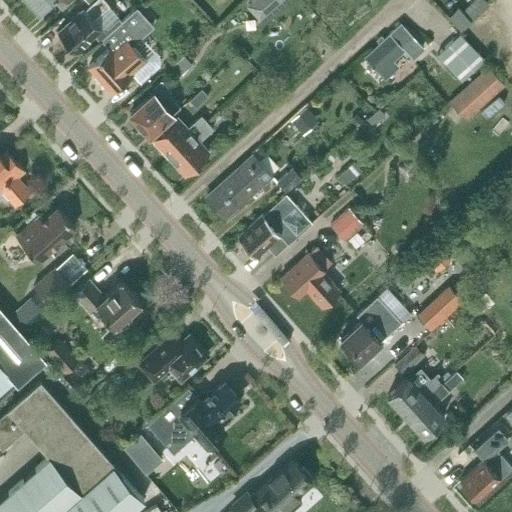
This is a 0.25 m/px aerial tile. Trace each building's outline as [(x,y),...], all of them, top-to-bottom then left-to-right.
[(27,0),(37,11),(48,0),(54,0),(61,8),(70,0),(27,0)] [(96,32),(102,38),(121,20),(105,0),(86,0),(90,3),(84,8),(82,7),(56,29),(75,51),(96,32)] [(251,0),(247,4),(259,19),(280,0),(251,0)] [(137,7),(121,20),(102,38),(109,47),(89,65),(111,91),(147,60),(132,43),(143,33),(144,34),(154,25),(137,7)] [(378,42),(364,54),(385,78),(399,66),(394,59),(405,49),(413,58),(425,48),(401,21),(384,37),(381,34),(376,39),(378,42)] [(460,32),(437,53),(462,80),(485,59),(460,32)] [(241,52),(226,64),(232,72),(236,75),(247,65),(244,62),(247,59),(241,52)] [(183,53),(171,64),(179,73),(192,63),(183,53)] [(488,64),(449,100),(466,119),(505,84),(488,64)] [(155,88),(135,106),(130,111),(148,131),(179,103),(167,89),(169,87),(161,78),(153,85),(155,88)] [(201,87),(189,99),(196,106),(209,95),(201,87)] [(318,119),(306,105),(291,119),(304,133),(318,119)] [(170,154),(208,121),(202,114),(193,122),(196,125),(190,130),(177,116),(154,136),(170,154)] [(213,127),(208,121),(170,154),(186,172),(209,152),(196,138),(201,133),(204,135),(213,127)] [(223,134),(213,142),(220,150),(229,142),(223,134)] [(0,153),(0,188),(15,205),(30,191),(13,172),(21,166),(6,149),(1,154),(0,153)] [(253,153),(205,194),(222,214),(270,172),(253,153)] [(345,183),(362,169),(354,160),(337,175),(345,183)] [(285,190),(301,176),(293,166),(277,181),(285,190)] [(312,220),(286,191),(238,234),(256,253),(267,243),(276,253),(312,220)] [(75,226),(58,206),(43,219),(39,214),(16,234),(38,258),(50,247),(54,252),(64,243),(60,239),(75,226)] [(330,223),(344,240),(363,223),(348,206),(330,223)] [(436,271),(451,258),(436,242),(425,252),(424,251),(421,255),(436,271)] [(308,252),(281,276),(298,295),(306,288),(321,305),(338,289),(324,273),(325,271),(323,268),(330,261),(319,249),(311,255),(308,252)] [(55,265),(32,285),(47,301),(69,282),(55,265)] [(467,273),(452,286),(461,295),(476,282),(467,273)] [(88,277),(72,291),(97,319),(104,313),(112,322),(100,334),(110,345),(124,332),(123,331),(134,321),(127,312),(141,300),(122,278),(104,295),(88,277)] [(485,292),(474,301),(482,311),(493,301),(485,292)] [(361,320),(340,338),(348,347),(346,348),(355,358),(356,357),(358,358),(359,357),(361,359),(366,354),(364,352),(379,339),(401,320),(377,293),(354,313),(361,320)] [(76,305),(66,295),(54,305),(64,316),(76,305)] [(25,323),(41,308),(30,296),(13,310),(25,323)] [(0,390),(2,389),(14,379),(17,383),(46,358),(0,305),(0,390)] [(173,331),(140,362),(155,378),(169,365),(181,377),(201,359),(191,348),(197,342),(189,333),(181,340),(173,331)] [(59,339),(46,351),(65,371),(78,359),(59,339)] [(415,344),(394,363),(404,373),(424,354),(415,344)] [(441,382),(405,413),(422,433),(442,415),(428,399),(433,394),(437,399),(463,376),(456,369),(454,371),(441,382)] [(387,394),(405,413),(441,382),(433,373),(423,382),(427,386),(421,391),(408,376),(387,394)] [(24,425),(49,453),(0,496),(0,511),(124,511),(143,496),(38,378),(7,406),(8,407),(0,413),(0,444),(1,446),(24,425)] [(172,400),(147,422),(166,444),(189,424),(206,443),(224,428),(216,419),(226,410),(227,411),(228,411),(230,412),(234,412),(236,411),(237,409),(238,407),(238,405),(237,401),(240,398),(224,380),(201,401),(196,396),(180,410),(172,400)] [(102,412),(100,416),(102,421),(107,423),(111,420),(113,415),(110,411),(106,410),(102,412)] [(482,458),(459,478),(475,497),(511,465),(497,449),(510,439),(499,427),(497,428),(474,449),(482,458)] [(140,431),(123,445),(146,471),(162,458),(140,431)] [(302,500),(296,493),(312,479),(310,478),(312,476),(304,466),(302,468),(293,458),(251,495),(248,492),(232,506),(237,511),(274,511),(285,503),(291,510),(302,500)]
